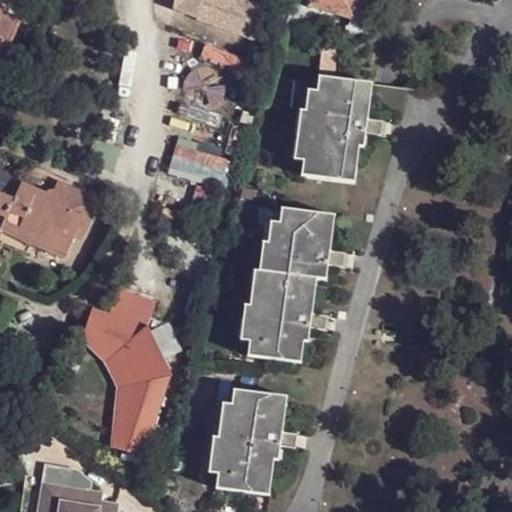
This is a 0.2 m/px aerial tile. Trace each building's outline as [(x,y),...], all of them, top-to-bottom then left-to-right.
[(0,0),(0,61),(4,63),(23,19),(0,8),(0,0)] [(176,0),(176,7),(256,35),(267,5),(253,0),(176,0)] [(352,18),(358,0),(309,0),(309,4),(352,18)] [(303,174),(356,180),(359,145),(364,144),(373,83),(321,77),(318,91),(316,111),(306,110),(301,110),(298,140),(307,142),(306,160),(303,174)] [(218,84),(179,87),(182,126),(222,123),(218,84)] [(316,111),(318,91),(309,90),(306,110),(316,111)] [(298,140),(296,157),(306,160),(307,142),(298,140)] [(222,185),(175,171),(165,205),(212,219),(222,185)] [(60,177),(56,188),(51,188),(49,190),(24,181),(18,195),(0,186),(0,236),(2,232),(46,249),(67,258),(75,236),(94,193),(60,177)] [(94,193),(75,236),(86,240),(103,198),(101,196),(94,193)] [(250,352),(302,359),(304,338),(309,339),(318,275),(327,277),(336,214),(284,207),(281,221),(279,243),(273,242),(270,272),(264,272),(260,305),(256,305),(252,339),(250,352)] [(279,243),(281,221),(273,220),(270,241),(273,242),(279,243)] [(2,232),(0,236),(0,238),(41,257),(46,249),(2,232)] [(270,272),(273,242),(270,241),(264,241),(261,269),(264,272),(270,272)] [(260,305),(264,272),(261,269),(256,270),(252,304),(256,305),(260,305)] [(110,321),(147,331),(154,305),(118,294),(110,321)] [(252,339),(256,305),(252,304),(246,303),(243,337),(252,339)] [(110,321),(93,315),(83,351),(103,367),(116,392),(112,457),(146,468),(171,384),(147,331),(110,321)] [(219,484),(272,491),(275,456),(280,456),(289,394),(236,386),(234,401),(229,436),(223,434),(218,469),(221,470),(219,484)] [(229,436),(234,401),(225,401),(221,434),(223,434),(229,436)] [(215,434),(211,469),(218,469),(223,434),(221,434),(215,434)] [(74,466),(47,461),(37,511),(115,511),(118,500),(101,497),(102,488),(78,484),(77,492),(70,490),(74,466)]
